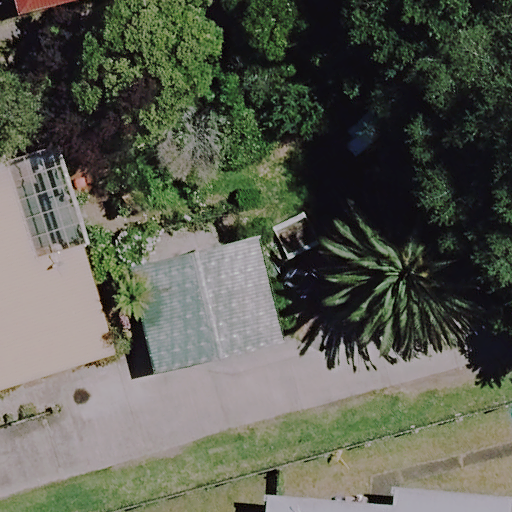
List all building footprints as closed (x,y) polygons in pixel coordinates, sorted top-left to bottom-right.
[(0,0),(2,10),(44,0),(0,0)] [(53,124),(0,137),(0,395),(116,365),(53,124)] [(386,287),(332,157),(277,180),(332,311),(386,287)] [(262,350),(240,245),(126,270),(148,375),(262,350)] [(511,511),(511,501),(376,493),(375,508),(252,501),(251,511),(511,511)]
